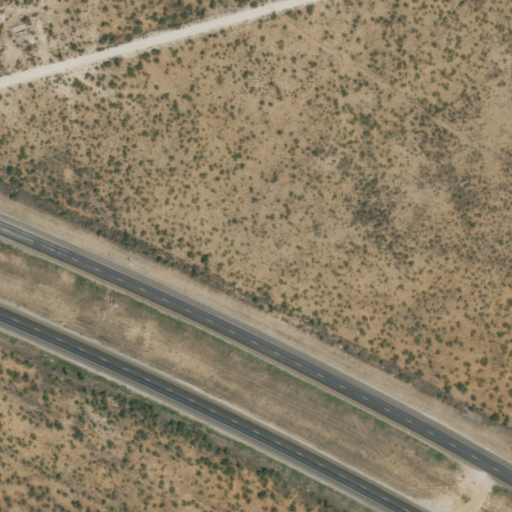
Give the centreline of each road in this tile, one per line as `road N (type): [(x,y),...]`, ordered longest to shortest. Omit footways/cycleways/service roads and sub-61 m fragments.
road 1 (primary): [(511,478),(271,352),(0,230)]
road 2 (primary): [(0,313),(411,511)]
road 3 (track): [(16,91),(365,0)]
